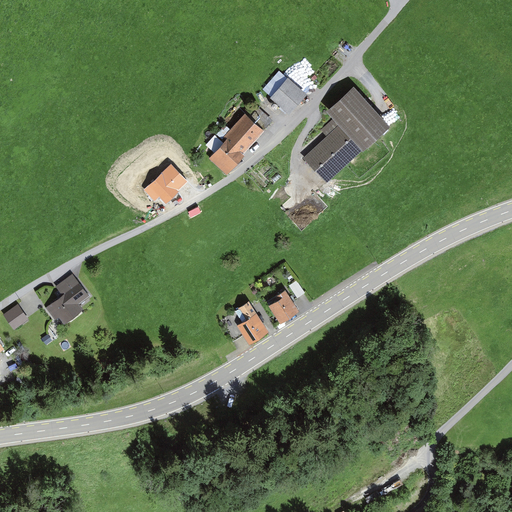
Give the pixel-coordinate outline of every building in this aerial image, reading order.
[(303,94),(287,79),(273,95),(288,109),(303,94)] [(303,158),(325,180),(385,124),(351,88),(328,109),(335,116),(327,123),(333,130),(303,158)] [(252,105),(230,129),(224,124),(216,134),(224,141),(210,157),(224,170),(270,121),(252,105)] [(56,287),(62,295),(67,291),(78,306),(90,297),(73,274),(56,287)] [(289,284),(297,296),(304,292),(296,280),(289,284)] [(266,300),(279,320),(296,308),(284,289),(266,300)] [(62,295),(45,308),(55,321),(59,317),(65,324),(82,310),(78,306),(67,291),(62,295)] [(249,340),(266,329),(247,301),(219,319),(231,337),(242,330),(249,340)] [(18,305),(5,314),(13,326),(26,317),(18,305)] [(48,335),(42,339),(46,345),(52,341),(48,335)]
